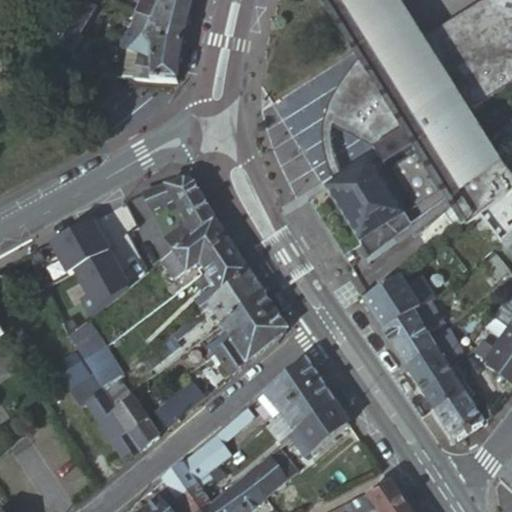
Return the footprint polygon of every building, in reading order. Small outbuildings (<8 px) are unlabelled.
[(70,0),(67,6),(86,19),(95,3),(91,1),(89,0),(70,0)] [(193,3),(187,1),(184,0),(148,0),(143,14),(152,17),(186,30),(193,3)] [(491,219),(501,211),(471,171),(495,153),(476,120),(511,96),(511,0),(506,0),(441,65),(429,47),(400,0),(330,0),(369,63),(347,95),(338,113),(373,132),(387,155),(393,165),(453,119),(469,141),(435,166),(453,196),(436,208),(438,211),(415,226),(412,221),(371,247),(382,264),(406,248),(411,254),(465,214),(476,232),(491,219)] [(441,65),(506,0),(502,0),(429,47),(441,65)] [(67,6),(59,18),(80,29),(86,19),(67,6)] [(152,17),(143,14),(140,23),(149,27),(152,17)] [(182,46),(186,30),(152,17),(149,27),(145,37),(162,43),(159,52),(179,58),(182,46)] [(59,18),(51,32),(72,43),(80,29),(59,18)] [(130,77),(177,84),(178,73),(179,58),(159,52),(162,43),(145,37),(130,77)] [(373,132),(338,113),(333,126),(387,155),(373,132)] [(453,119),(393,165),(396,169),(426,152),(435,166),(469,141),(453,119)] [(498,150),(503,156),(508,153),(504,146),(498,150)] [(501,211),(511,202),(511,167),(503,156),(498,150),(495,153),(471,171),(501,211)] [(438,211),(436,208),(415,221),(375,166),(336,194),(371,247),(412,221),(415,226),(438,211)] [(160,258),(166,266),(167,266),(225,226),(203,191),(191,184),(150,198),(156,215),(177,206),(191,230),(171,244),(160,258)] [(511,225),(511,202),(501,211),(511,225)] [(511,225),(501,211),(491,219),(508,243),(511,240),(511,225)] [(167,266),(166,266),(179,286),(203,269),(205,271),(237,248),(225,226),(167,266)] [(214,311),(258,279),(237,248),(205,271),(218,292),(207,299),(212,305),(203,311),(207,317),(214,311)] [(78,275),(67,253),(53,261),(64,283),(78,275)] [(439,303),(422,278),(413,287),(428,310),(439,303)] [(271,299),(258,279),(214,311),(227,330),(271,299)] [(375,311),(392,338),(421,319),(430,313),(428,310),(413,287),(375,311)] [(285,320),(271,299),(227,330),(234,341),(240,351),(285,320)] [(56,310),(67,334),(78,327),(69,303),(56,310)] [(421,319),(392,338),(409,364),(437,344),(454,333),(437,308),(430,313),(421,319)] [(297,339),(285,320),(240,351),(234,355),(222,363),(238,386),(297,339)] [(78,327),(67,334),(71,340),(88,328),(84,322),(78,327)] [(198,324),(146,367),(154,377),(184,353),(179,348),(202,330),(198,324)] [(73,342),(90,368),(109,354),(92,329),(73,342)] [(454,333),(437,344),(456,373),(471,357),(454,333)] [(0,349),(9,344),(4,335),(0,337),(0,349)] [(234,355),(240,351),(234,341),(227,345),(234,355)] [(489,361),(496,366),(510,349),(502,343),(489,361)] [(409,364),(427,392),(455,373),(456,373),(437,344),(409,364)] [(511,346),(510,349),(496,366),(493,371),(511,383),(511,346)] [(90,368),(100,382),(109,396),(123,385),(129,381),(109,354),(90,368)] [(197,365),(191,357),(159,382),(157,384),(163,392),(165,392),(166,393),(195,371),(193,367),(197,365)] [(315,367),(274,401),(288,418),(290,420),(328,387),(315,367)] [(455,373),(427,392),(445,419),(474,401),(458,376),(456,373),(455,373)] [(474,401),(483,395),(475,381),(471,384),(463,373),(458,376),(474,401)] [(214,381),(175,412),(175,413),(187,427),(217,403),(226,396),(214,381)] [(109,396),(100,382),(84,393),(94,408),(109,396)] [(123,385),(109,396),(114,404),(129,393),(123,385)] [(305,441),(343,410),(328,387),(290,420),(294,425),(302,436),(305,441)] [(129,393),(114,404),(122,416),(137,404),(129,393)] [(474,401),(477,406),(482,403),(480,399),(485,397),(483,395),(474,401)] [(94,408),(134,469),(138,466),(149,457),(122,416),(114,404),(109,396),(94,408)] [(288,418),(274,401),(269,405),(283,422),(288,418)] [(493,430),(477,406),(474,401),(445,419),(464,450),(493,430)] [(122,416),(149,457),(167,443),(137,404),(122,416)] [(322,462),(358,433),(343,410),(305,441),(310,448),(322,462)] [(187,427),(175,413),(165,422),(177,435),(187,427)] [(257,415),(225,441),(238,457),(252,446),(250,442),(264,431),(261,426),(263,424),(257,415)] [(294,425),(290,420),(275,432),(287,448),(292,444),(302,436),(294,425)] [(302,436),(292,444),(296,448),(299,446),(305,441),(302,436)] [(213,451),(214,454),(227,472),(236,465),(241,461),(238,457),(225,441),(213,451)] [(305,441),(299,446),(304,452),(310,448),(305,441)] [(214,454),(192,471),(206,491),(209,496),(231,478),(227,472),(214,454)] [(306,479),(288,455),(277,465),(295,488),(306,479)] [(227,472),(231,478),(240,471),(236,465),(227,472)] [(287,494),(294,489),(295,488),(277,465),(269,471),(287,494)] [(191,470),(172,486),(179,496),(187,507),(206,491),(192,471),(191,470)] [(231,478),(234,481),(242,473),(240,471),(231,478)] [(287,494),(269,471),(262,477),(280,500),(287,494)] [(273,506),(280,500),(262,477),(254,483),(273,506)] [(265,511),(273,506),(254,483),(237,497),(249,511),(265,511)] [(179,496),(172,486),(144,510),(145,511),(159,511),(168,504),(179,496)] [(411,511),(397,490),(356,511),(411,511)] [(190,511),(218,511),(220,511),(209,496),(206,491),(187,507),(190,511)] [(190,511),(187,507),(179,496),(168,504),(175,511),(190,511)] [(249,511),(237,497),(220,511),(249,511)]
